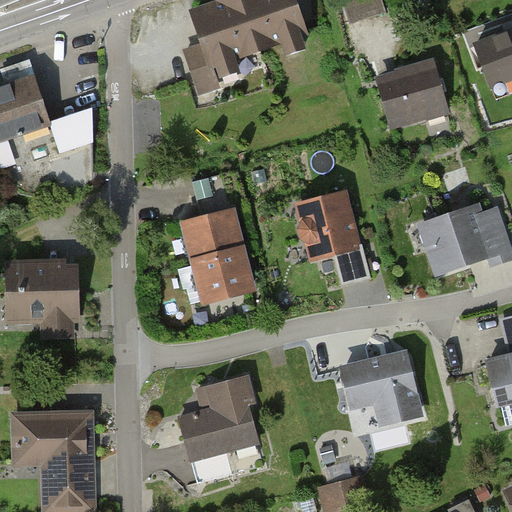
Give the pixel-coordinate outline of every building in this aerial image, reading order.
[(292,0),(237,0),(196,14),(206,45),(187,52),(200,90),(217,84),(211,65),(304,33),(292,0)] [(388,11),(384,0),(343,0),(351,24),(388,11)] [(511,31),(477,45),(494,88),(511,80),(511,31)] [(381,86),(391,124),(447,109),(435,64),(397,74),(399,81),(381,86)] [(35,79),(0,92),(0,184),(4,196),(97,150),(95,110),(52,128),(35,79)] [(203,222),(232,214),(222,175),(192,183),(203,222)] [(372,285),(350,197),(295,211),(310,268),(335,262),(343,292),(372,285)] [(476,208),(424,225),(440,273),(492,256),(495,265),(511,258),(511,256),(497,212),(480,217),(476,208)] [(242,251),(232,214),(203,222),(186,226),(196,263),(242,251)] [(252,289),(242,251),(196,263),(206,301),(252,289)] [(77,262),(5,267),(9,334),(81,329),(77,262)] [(511,358),(490,363),(500,404),(511,401),(511,318),(505,321),(511,347),(511,346),(511,358)] [(409,354),(341,369),(351,416),(378,410),(382,429),(423,420),(409,354)] [(206,417),(181,424),(199,490),(236,480),(230,458),(265,448),(246,380),(199,393),(206,417)] [(98,511),(95,415),(12,419),(14,470),(42,469),(43,511),(98,511)] [(366,478),(318,492),(324,511),(353,511),(374,506),(366,478)] [(477,511),(472,500),(445,511),(477,511)]
